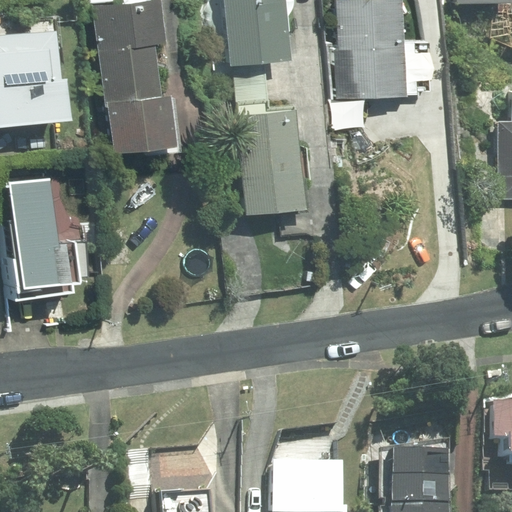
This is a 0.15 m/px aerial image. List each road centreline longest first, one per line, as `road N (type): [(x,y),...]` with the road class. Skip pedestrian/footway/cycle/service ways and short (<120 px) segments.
road 1 (residential): [(0,386),(511,314)]
road 2 (unknown): [(337,339),(304,0)]
